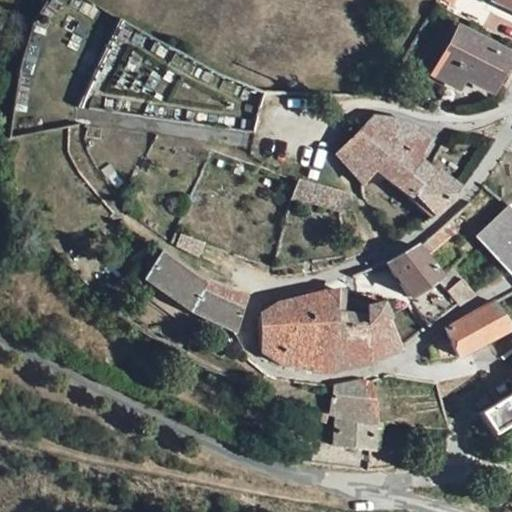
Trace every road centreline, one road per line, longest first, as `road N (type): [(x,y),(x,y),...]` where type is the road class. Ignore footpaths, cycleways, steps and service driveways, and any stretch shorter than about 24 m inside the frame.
road 1 (unclassified): [(0,340),(230,453),(424,511)]
road 2 (track): [(0,432),(327,502),(368,496)]
road 3 (residential): [(262,296),(118,208),(83,165),(75,141)]
road 4 (unclassified): [(508,111),(430,119),(360,105),(277,125)]
road 5 (unclassified): [(511,273),(433,318),(382,369)]
